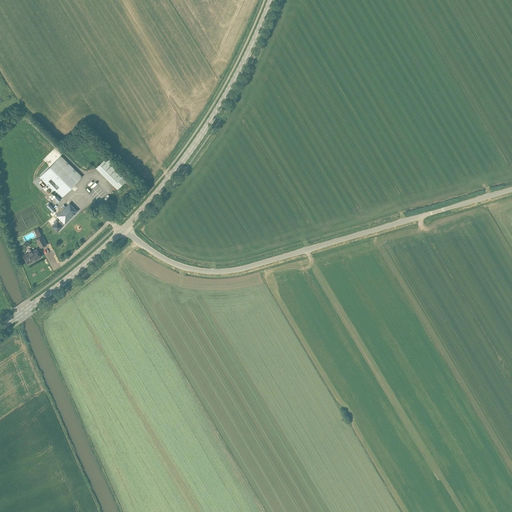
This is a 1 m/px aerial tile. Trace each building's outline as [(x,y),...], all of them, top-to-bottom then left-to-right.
[(96,167),(114,185),(125,175),(107,157),(96,167)] [(47,185),(57,195),(54,198),(58,201),(83,176),(68,162),(58,173),(56,171),(54,172),(49,167),(42,175),(50,183),(47,185)] [(46,206),(52,211),(55,209),(49,203),(46,206)] [(54,223),(52,226),(57,231),(63,226),(62,225),(64,223),(69,218),(70,219),(77,211),(69,203),(57,216),(58,217),(60,220),(58,222),(56,219),(53,222),(54,223)] [(47,245),(42,236),(36,239),(41,248),(47,245)] [(41,257),(37,249),(24,255),(28,264),(41,257)]
